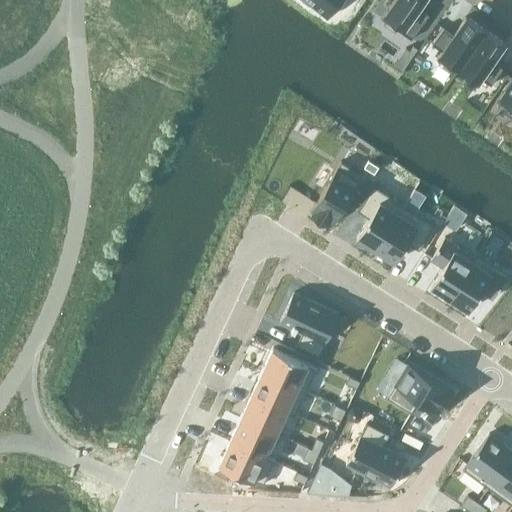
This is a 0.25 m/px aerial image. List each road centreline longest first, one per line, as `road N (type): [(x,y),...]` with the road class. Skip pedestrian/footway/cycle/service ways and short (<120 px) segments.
road 1 (residential): [(140,490),(248,263),(269,246),(287,247),(489,376)]
road 2 (residential): [(140,490),(363,511)]
road 3 (residential): [(400,511),(489,376)]
